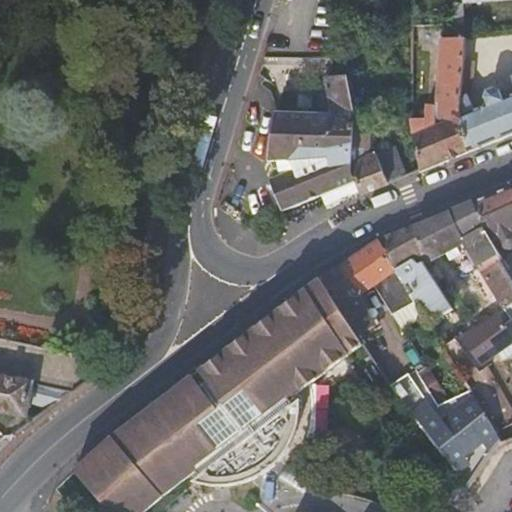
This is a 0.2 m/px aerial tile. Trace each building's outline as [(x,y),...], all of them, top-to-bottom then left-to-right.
[(455,0),(456,18),(465,18),(464,0),(455,0)] [(429,110),(429,119),(413,120),(413,122),(415,133),(417,140),(425,170),(470,152),(461,110),(462,95),(463,88),(466,52),(467,38),(466,24),(455,24),(455,34),(456,39),(442,40),(436,110),(429,110)] [(336,55),(351,56),(346,36),(338,35),(336,55)] [(466,52),(463,88),(472,88),(474,52),(466,52)] [(351,56),(336,55),(333,75),(348,74),(351,56)] [(336,117),(322,117),(315,116),(321,122),(323,160),(329,159),(329,177),(317,181),(322,195),(359,181),(356,172),(357,133),(359,113),(350,74),(348,74),(333,75),(326,75),(333,103),(336,117)] [(468,95),(462,95),(461,110),(470,152),(511,135),(511,94),(504,97),(501,92),(500,91),(498,90),(495,90),(492,91),(490,93),(488,95),(487,97),(490,103),(473,109),(468,95)] [(322,117),(336,117),(333,103),(322,117)] [(321,122),(315,116),(276,115),(270,163),(276,163),(323,160),(321,122)] [(364,194),(407,177),(396,148),(390,150),(382,153),(372,157),(373,147),(373,133),(357,133),(356,172),(359,181),(364,194)] [(390,150),(388,144),(381,148),(382,153),(390,150)] [(372,157),(382,153),(381,148),(380,148),(373,147),(372,157)] [(284,210),(322,195),(317,181),(329,177),(329,159),(323,160),(276,163),(277,181),(273,181),(284,210)] [(493,242),(511,234),(511,188),(473,205),(493,242)] [(466,243),(479,267),(500,256),(493,242),(473,205),(472,203),(450,213),(450,214),(466,243)] [(417,228),(433,259),(466,243),(450,214),(417,228)] [(380,241),(381,243),(395,268),(414,260),(418,266),(433,259),(417,228),(414,229),(414,228),(380,241)] [(360,302),(364,299),(361,295),(376,286),(391,308),(410,296),(395,268),(381,243),(323,280),(361,339),(377,328),(360,302)] [(502,259),(500,256),(479,267),(503,311),(511,305),(511,277),(509,273),(502,259)] [(502,259),(509,273),(511,271),(511,263),(508,256),(502,259)] [(410,296),(428,324),(446,314),(449,312),(418,266),(414,260),(395,268),(410,296)] [(323,280),(116,435),(76,471),(111,511),(150,511),(196,474),(201,479),(192,486),(203,488),(214,489),(228,488),(251,483),(267,476),(283,463),(292,468),(303,444),(311,416),(313,386),(366,346),(361,339),(323,280)] [(452,323),(446,314),(428,324),(442,344),(459,333),(453,322),(452,323)] [(480,362),(492,357),(511,345),(511,334),(497,315),(464,340),(480,362)] [(73,392),(33,385),(33,383),(0,376),(0,413),(26,418),(29,402),(44,404),(43,406),(52,408),(73,392)] [(504,443),(497,430),(476,397),(442,425),(433,412),(431,412),(410,383),(397,392),(411,413),(458,473),(468,465),(464,458),(484,443),(494,455),(504,443)] [(504,443),(511,440),(511,423),(497,430),(504,443)]
